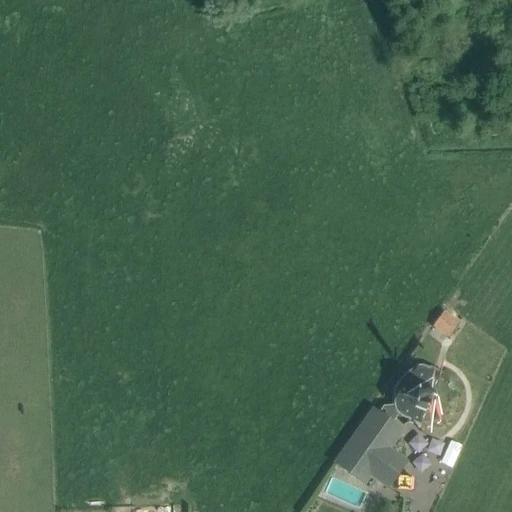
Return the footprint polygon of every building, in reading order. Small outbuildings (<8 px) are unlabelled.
[(490,378),(511,328),(511,299),(482,287),(462,331),(450,360),(490,378)] [(443,312),(433,326),(449,338),(459,324),(443,312)] [(429,369),(425,367),(422,366),(418,366),(415,367),(412,369),(408,373),(402,378),(399,382),(396,386),(394,390),(393,395),(393,400),(395,400),(400,413),(398,415),(401,417),(408,420),(402,423),(402,424),(408,422),(420,427),(422,432),(423,432),(420,426),(424,415),(426,414),(435,409),(439,398),(434,388),(441,373),(430,368),(429,369)] [(392,424),(398,415),(400,413),(395,400),(393,400),(394,406),(383,407),(378,414),(374,411),(361,429),(389,449),(402,431),(392,424)] [(388,451),(389,449),(361,429),(335,464),(364,485),(370,476),(388,488),(406,463),(388,451)]
